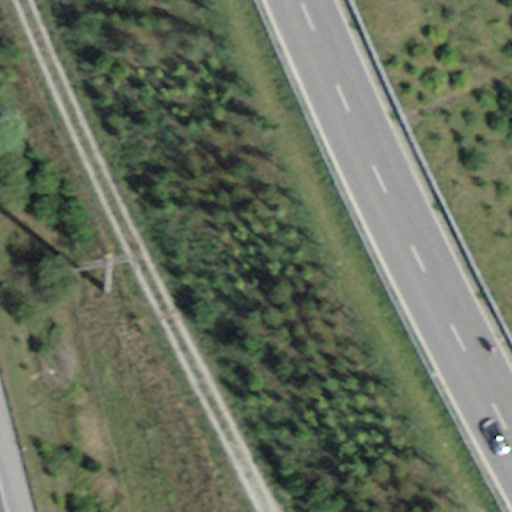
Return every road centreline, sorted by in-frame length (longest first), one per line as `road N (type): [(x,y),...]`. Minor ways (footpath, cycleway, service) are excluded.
road 1 (track): [(268,511),(112,202),(23,0)]
road 2 (primary): [(511,438),(410,239),(303,0)]
